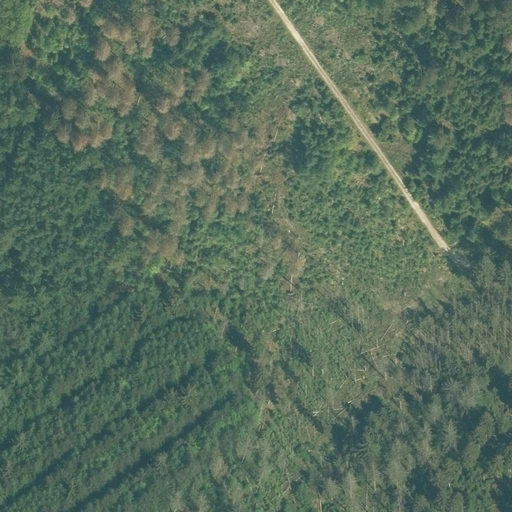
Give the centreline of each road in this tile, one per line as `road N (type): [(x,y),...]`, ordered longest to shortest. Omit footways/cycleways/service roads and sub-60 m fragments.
road 1 (track): [(275,0),(463,265)]
road 2 (track): [(511,273),(463,265),(511,199)]
